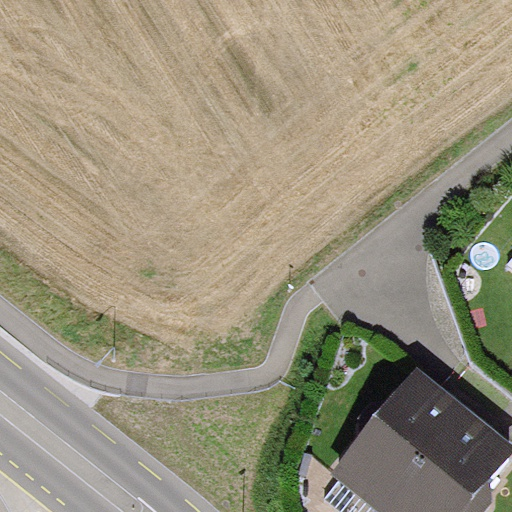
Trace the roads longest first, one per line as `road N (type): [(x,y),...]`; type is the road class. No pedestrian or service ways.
road 1 (primary): [(171,511),(154,487),(0,365)]
road 2 (primary): [(0,434),(102,511)]
